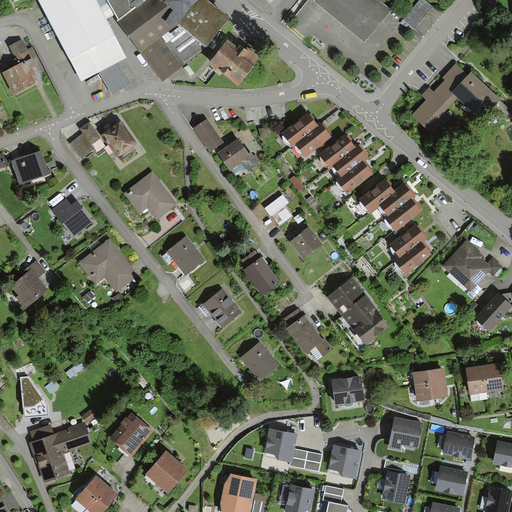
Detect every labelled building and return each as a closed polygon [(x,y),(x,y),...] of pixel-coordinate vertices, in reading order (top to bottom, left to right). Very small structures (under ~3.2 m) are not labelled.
[(39,0),(83,80),(99,73),(112,97),(132,86),(119,65),(127,61),(106,19),(99,8),(95,0),(39,0)] [(107,0),(109,2),(115,13),(163,83),(209,46),(229,21),(204,0),(107,0)] [(391,11),(376,0),(318,0),(315,4),(364,44),(391,11)] [(106,19),(115,13),(109,2),(99,8),(106,19)] [(403,21),(414,29),(428,10),(417,2),(403,21)] [(261,65),(231,42),(211,68),(241,91),(261,65)] [(23,63),(0,72),(12,100),(35,90),(23,63)] [(459,66),(413,116),(433,134),(447,118),(443,115),(457,99),(482,122),(499,103),(459,66)] [(306,160),(332,140),(325,132),(322,127),(319,129),(312,120),(306,113),(281,133),(306,160)] [(89,143),(104,132),(91,115),(76,126),(89,143)] [(206,118),(192,128),(210,155),(225,145),(206,118)] [(124,119),(102,134),(118,157),(140,142),(124,119)] [(349,196),(374,177),(367,168),(363,163),(368,159),(362,151),(357,143),(354,145),(350,140),(344,132),(316,153),(328,170),(332,167),(344,182),(341,184),(349,196)] [(241,135),(217,152),(230,171),(241,163),(249,174),(262,165),(241,135)] [(37,146),(10,156),(20,182),(47,171),(37,146)] [(0,154),(0,170),(11,166),(5,152),(0,154)] [(153,170),(125,193),(153,227),(181,204),(153,170)] [(416,207),(409,200),(414,196),(408,189),(403,182),(393,190),(388,184),(383,178),(357,199),(369,215),(379,206),(390,220),(387,222),(397,234),(422,215),(416,207)] [(68,194),(49,209),(71,237),(90,223),(68,194)] [(283,194),(265,208),(280,227),(293,217),(286,207),(290,203),(283,194)] [(425,251),(420,244),(427,238),(421,231),(415,223),(388,245),(400,261),(396,264),(406,276),(430,257),(425,251)] [(309,229),(291,244),(307,263),(325,248),(309,229)] [(188,234),(161,253),(168,263),(175,258),(187,275),(207,260),(188,234)] [(78,263),(95,284),(104,277),(116,293),(138,276),(109,239),(78,263)] [(488,264),(465,243),(443,267),(471,294),(489,275),(492,278),(501,268),(492,260),(488,264)] [(283,283),(261,257),(246,269),(268,295),(283,283)] [(19,295),(17,298),(26,308),(48,288),(39,279),(48,271),(38,260),(24,272),(26,275),(12,288),(19,295)] [(352,280),(328,299),(367,348),(391,329),(352,280)] [(242,314),(221,287),(202,301),(223,328),(242,314)] [(490,332),(511,308),(511,292),(501,294),(499,293),(473,319),(490,332)] [(308,314),(285,331),(307,359),(330,341),(308,314)] [(409,344),(404,338),(397,344),(402,350),(409,344)] [(259,343),(241,359),(261,382),(280,365),(270,354),(259,343)] [(81,361),(66,373),(70,378),(86,367),(81,361)] [(503,390),(500,363),(492,364),(476,366),(467,368),(470,395),(503,390)] [(444,369),(413,373),(417,401),(447,397),(446,389),(445,377),(444,369)] [(360,374),(330,377),(333,402),(362,399),(360,374)] [(47,403),(27,376),(21,377),(25,418),(49,415),(47,403)] [(56,379),(45,386),(50,393),(60,386),(56,379)] [(91,410),(82,416),(87,423),(96,417),(91,410)] [(122,424),(110,438),(131,456),(153,431),(132,413),(128,418),(127,417),(121,424),(122,424)] [(423,423),(394,417),(388,449),(401,452),(402,446),(418,449),(423,423)] [(33,441),(30,442),(45,483),(70,474),(63,454),(92,443),(85,422),(55,433),(51,423),(30,431),(33,441)] [(297,434),(269,429),(264,453),(276,455),(277,459),(292,462),(294,448),(297,434)] [(474,435),(445,429),(441,452),(469,458),(474,435)] [(511,442),(496,440),(491,463),(511,466),(511,442)] [(363,450),(333,445),(328,469),(339,472),(342,476),(357,479),(363,450)] [(323,454),(294,448),(292,462),(291,466),(319,471),(323,454)] [(166,451),(146,476),(168,494),(188,469),(180,462),(173,457),(166,451)] [(467,470),(438,465),(435,489),(463,495),(467,470)] [(412,474),(387,470),(381,500),(406,504),(412,474)] [(256,479),(231,474),(224,484),(221,504),(222,511),(249,511),(254,490),(256,479)] [(103,481),(96,475),(75,499),(90,511),(103,511),(119,495),(112,489),(103,481)] [(309,511),(314,488),(290,483),(284,511),(309,511)] [(507,511),(511,491),(511,489),(489,485),(483,511),(507,511)] [(344,490),(326,486),(323,501),(328,502),(325,511),(347,511),(349,505),(341,504),(344,490)] [(257,493),(252,511),(267,511),(271,496),(257,493)] [(458,511),(460,507),(432,501),(430,511),(458,511)]
